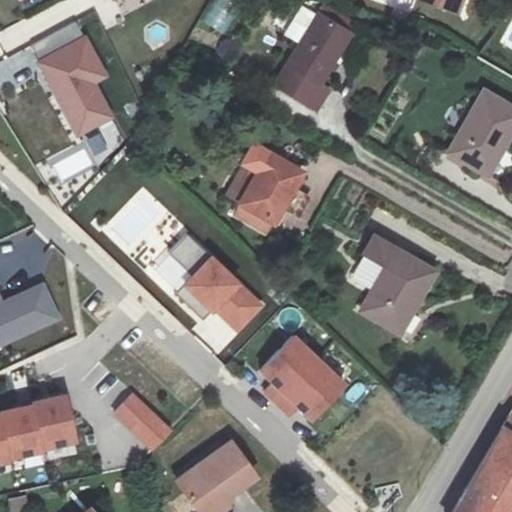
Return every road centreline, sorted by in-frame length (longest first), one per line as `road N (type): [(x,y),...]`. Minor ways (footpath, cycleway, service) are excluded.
road 1 (residential): [(0,181),(347,511)]
road 2 (residential): [(511,358),(423,511)]
